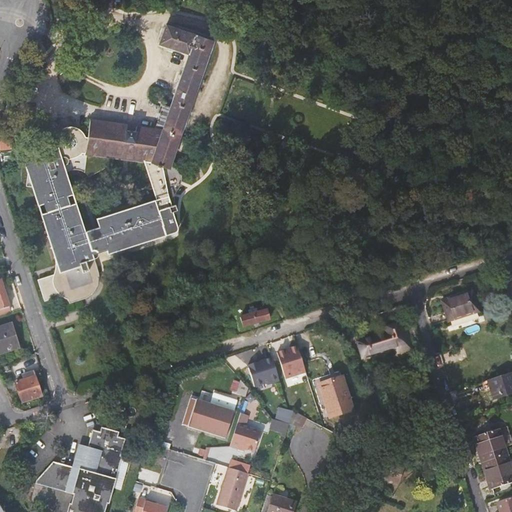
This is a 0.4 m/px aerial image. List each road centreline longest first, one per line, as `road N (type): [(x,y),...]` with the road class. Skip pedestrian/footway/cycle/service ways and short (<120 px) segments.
road 1 (residential): [(0,207),(59,390),(55,405),(20,417),(0,397)]
road 2 (residential): [(412,289),(164,370)]
road 3 (residential): [(412,289),(482,511)]
